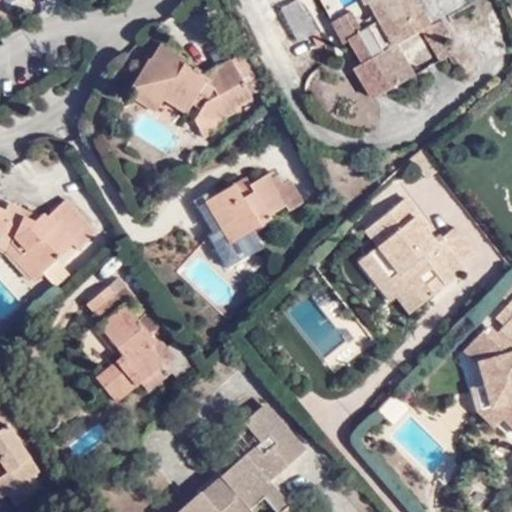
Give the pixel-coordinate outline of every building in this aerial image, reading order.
[(301,0),(300,0),(281,7),(294,43),(314,36),(301,0)] [(375,21),(361,30),(348,3),(340,6),(336,0),(317,0),(339,43),(349,38),(361,63),(377,93),(411,75),(395,44),(418,32),(429,27),(414,0),(382,0),(384,4),(370,11),(375,21)] [(382,0),(363,0),(370,11),(384,4),(382,0)] [(437,22),(429,27),(418,32),(433,60),(443,54),(434,38),(443,33),(437,22)] [(157,72),(158,90),(191,107),(196,100),(205,105),(200,115),(215,139),(236,125),(234,121),(245,114),(243,111),(260,100),(237,62),(221,72),(226,82),(218,87),(208,83),(209,78),(178,62),(180,57),(159,47),(148,68),(157,72)] [(352,68),(367,98),(377,93),(361,63),(352,68)] [(157,72),(148,68),(144,66),(133,85),(163,102),(165,99),(187,112),(191,107),(158,90),(157,72)] [(435,179),(418,159),(409,167),(425,186),(435,179)] [(244,177),(209,196),(228,225),(226,226),(215,233),(238,267),(257,255),(254,250),(269,241),(261,229),(276,219),(272,211),(285,203),(290,212),(304,205),(290,181),(281,186),(277,178),(272,180),(270,176),(250,188),(244,177)] [(0,242),(14,247),(17,236),(45,269),(46,270),(77,244),(83,250),(105,232),(77,198),(57,214),(53,210),(41,219),(32,217),(34,210),(16,203),(14,208),(0,203),(0,231),(2,232),(0,239),(0,242)] [(418,219),(406,204),(371,231),(383,248),(377,254),(368,261),(401,302),(396,306),(410,324),(435,302),(426,290),(437,281),(447,292),(468,276),(462,267),(443,244),(436,248),(415,222),(418,219)] [(383,248),(371,231),(364,236),(377,254),(383,248)] [(457,233),(443,244),(462,267),(474,256),(457,233)] [(45,269),(17,236),(14,247),(37,275),(45,269)] [(401,302),(368,261),(357,270),(390,311),(396,306),(401,302)] [(426,290),(435,302),(447,292),(437,281),(426,290)] [(117,402),(143,380),(165,363),(168,368),(179,359),(156,330),(152,332),(129,303),(125,306),(114,293),(95,308),(104,321),(100,324),(124,355),(96,377),(117,402)] [(511,311),(499,325),(507,334),(511,328),(511,311)] [(480,368),(487,392),(493,412),(506,425),(511,430),(511,328),(507,334),(498,342),(489,334),(468,357),(480,368)] [(165,363),(143,380),(151,390),(172,374),(168,368),(165,363)] [(506,425),(493,412),(487,392),(477,395),(485,425),(496,434),(506,425)] [(287,511),(260,482),(297,448),(260,407),(242,423),(257,442),(175,511),(287,511)] [(0,428),(8,423),(2,414),(0,415),(0,428)] [(0,478),(10,494),(21,509),(44,492),(33,476),(42,470),(8,423),(0,428),(0,478)] [(0,499),(1,500),(10,494),(0,478),(0,499)]
